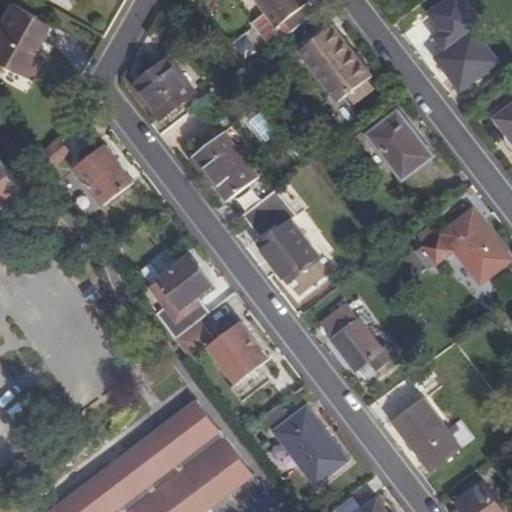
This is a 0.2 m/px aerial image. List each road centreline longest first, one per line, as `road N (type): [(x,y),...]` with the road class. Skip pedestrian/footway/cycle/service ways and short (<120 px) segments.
road 1 (residential): [(154,0),(110,89),(423,511)]
road 2 (residential): [(511,206),(352,0)]
